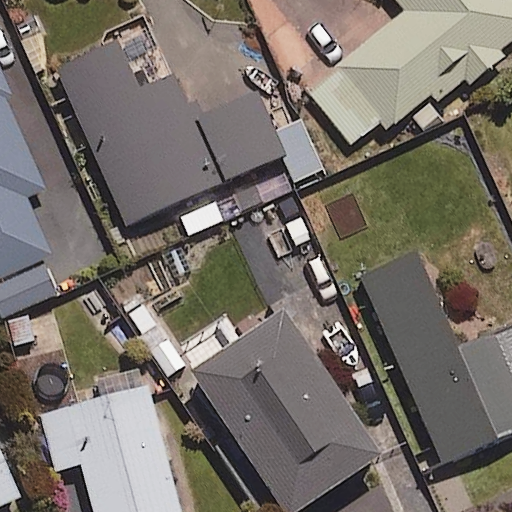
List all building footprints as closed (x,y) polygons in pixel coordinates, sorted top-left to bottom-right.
[(511,0),(389,0),(405,18),(310,100),(353,150),(378,128),(388,139),(430,103),(441,117),(511,56),(511,0)] [(138,104),(116,55),(58,80),(128,236),(283,167),(255,104),(194,132),(175,88),(138,104)] [(29,205),(51,195),(10,101),(16,99),(0,62),(0,288),(55,263),(29,205)] [(55,263),(0,288),(0,321),(2,326),(69,296),(55,263)] [(511,441),(511,340),(458,364),(415,264),(363,286),(441,471),(511,441)] [(60,345),(58,321),(13,325),(15,349),(60,345)] [(322,511),(378,475),(283,330),(189,391),(268,511),(322,511)] [(72,408),(63,372),(4,386),(13,422),(72,408)] [(183,511),(153,394),(47,422),(61,476),(87,470),(98,511),(183,511)] [(9,511),(26,505),(0,445),(0,511),(9,511)]
